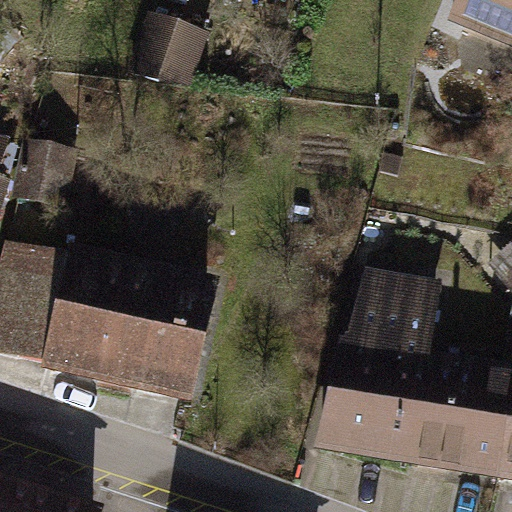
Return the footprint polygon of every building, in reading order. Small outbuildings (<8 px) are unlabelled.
[(511,0),(458,0),(448,29),(511,51),(511,0)] [(152,18),(137,72),(182,84),(198,31),(152,18)] [(43,147),(27,198),(79,214),(95,163),(43,147)] [(0,227),(18,175),(0,169),(0,227)] [(217,287),(8,237),(0,270),(0,360),(189,405),(217,287)] [(339,345),(324,446),(511,474),(511,365),(434,354),(445,282),(366,269),(339,345)] [(0,511),(101,511),(103,505),(0,475),(0,511)]
